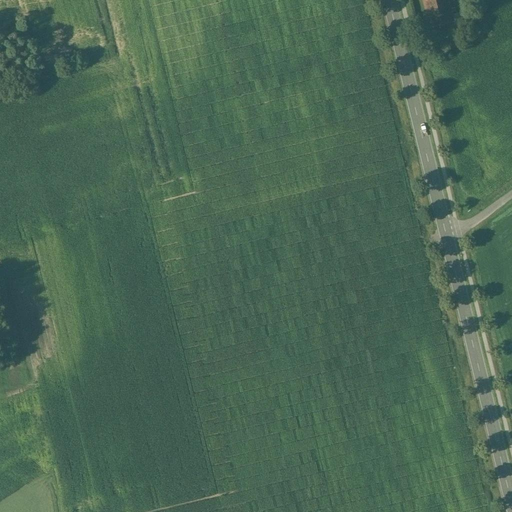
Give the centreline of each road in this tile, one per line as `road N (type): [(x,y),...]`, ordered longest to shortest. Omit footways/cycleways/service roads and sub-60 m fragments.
road 1 (secondary): [(445,232),(511,506)]
road 2 (secondary): [(388,0),(445,232)]
